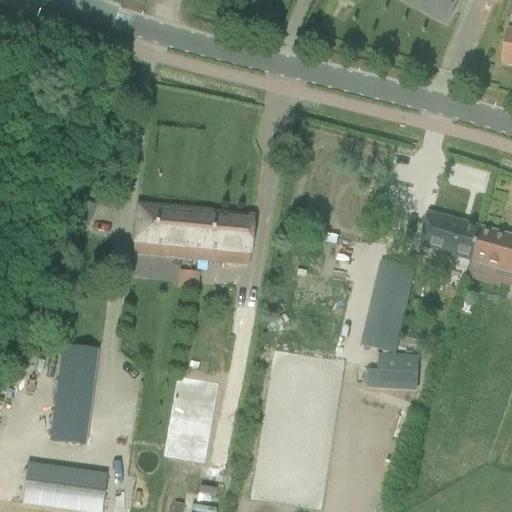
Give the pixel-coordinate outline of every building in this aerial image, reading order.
[(399,0),(445,25),(458,0),(399,0)] [(507,33),(505,46),(501,66),(511,67),(511,7),(508,17),(510,18),(508,33),(507,33)] [(190,262),(191,250),(194,215),(194,214),(136,209),(132,245),(163,248),(162,259),(190,262)] [(191,250),(221,253),(219,265),(247,267),(252,220),(194,214),(194,215),(191,250)] [(426,214),(421,234),(418,247),(471,263),(480,229),(426,214)] [(511,236),(480,229),(471,263),(500,273),(511,275),(511,236)] [(359,303),(369,305),(359,348),(396,356),(415,272),(379,263),(373,288),(364,286),(359,303)] [(179,289),(200,290),(200,272),(179,271),(179,289)] [(61,347),(53,411),(48,443),(82,448),(87,416),(95,352),(61,347)] [(369,390),(391,391),(416,392),(418,357),(396,356),(378,354),(376,371),(371,371),(369,390)] [(100,511),(105,476),(26,464),(20,507),(58,511),(100,511)]
